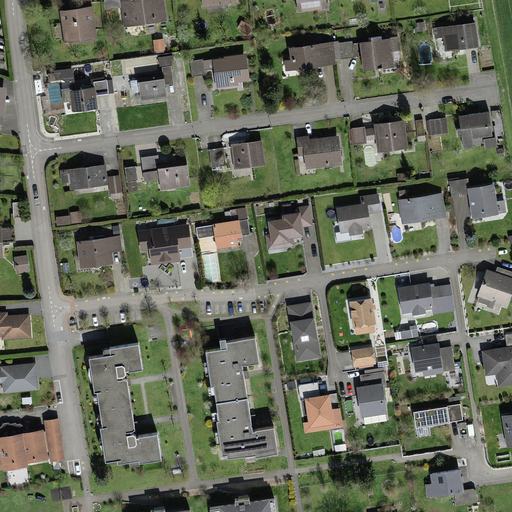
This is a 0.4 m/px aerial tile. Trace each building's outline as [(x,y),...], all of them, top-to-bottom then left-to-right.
[(162,0),(158,0),(121,4),(124,27),(165,23),(162,0)] [(324,0),(293,0),(295,13),(326,10),(324,0)] [(90,11),(60,14),(63,42),(93,39),(90,11)] [(474,26),(432,30),(432,36),(444,34),(446,50),(477,47),(474,26)] [(153,40),(155,51),(165,50),(163,39),(153,40)] [(396,40),(359,44),(362,70),(393,67),(391,51),(397,50),(396,40)] [(352,43),(337,45),(339,62),(353,61),(352,43)] [(333,46),(290,51),(291,63),(286,63),(287,70),(335,65),(333,46)] [(244,55),(191,63),(193,75),(213,72),(215,86),(248,81),(244,55)] [(172,57),(159,59),(160,67),(162,67),(171,65),(174,65),(172,57)] [(164,85),(173,84),(171,65),(162,67),(164,79),(164,85)] [(0,115),(13,117),(16,81),(0,79),(0,115)] [(164,79),(138,83),(141,101),(166,97),(164,85),(164,79)] [(105,81),(93,83),(95,97),(107,95),(105,81)] [(91,89),(69,92),(72,111),(94,108),(91,89)] [(489,114),(460,115),(462,149),(471,148),(471,137),(490,136),(489,114)] [(422,120),(415,121),(418,136),(424,135),(422,120)] [(447,120),(428,121),(430,135),(448,133),(447,120)] [(403,124),(375,127),(377,152),(405,149),(403,124)] [(352,128),(354,144),(366,143),(365,127),(352,128)] [(308,136),(297,137),(298,157),(303,156),(304,168),(341,165),(338,137),(309,139),(308,136)] [(260,142),(232,146),(235,168),(263,164),(260,142)] [(223,148),(208,151),(211,165),(226,163),(223,148)] [(159,155),(142,157),(145,180),(160,178),(162,190),(190,186),(188,165),(160,169),(159,155)] [(106,164),(60,169),(61,182),(69,181),(70,189),(108,185),(106,164)] [(135,167),(125,168),(127,182),(137,181),(135,167)] [(112,193),(122,192),(119,176),(109,177),(111,193),(112,193)] [(450,182),(451,197),(466,195),(465,189),(470,188),(468,179),(450,182)] [(128,191),(137,190),(137,181),(127,182),(128,191)] [(495,200),(492,185),(470,188),(465,189),(466,195),(470,222),(508,216),(505,199),(495,200)] [(401,224),(445,217),(442,194),(397,201),(401,224)] [(337,234),(371,229),(368,213),(381,211),(378,196),(360,199),(361,205),(333,209),(337,234)] [(13,203),(14,217),(22,217),(21,202),(13,203)] [(300,227),(310,226),(308,206),(295,208),(295,213),(281,214),(282,220),(265,222),(269,254),(296,251),(294,238),(301,237),(300,227)] [(239,220),(241,236),(250,235),(246,208),(230,210),(230,211),(231,220),(232,221),(239,220)] [(79,212),(70,212),(70,215),(71,224),(80,223),(79,212)] [(70,215),(57,217),(58,225),(71,224),(70,215)] [(232,221),(195,226),(197,240),(214,237),(216,249),(238,246),(237,239),(242,238),(241,236),(239,220),(232,221)] [(188,226),(138,232),(140,252),(150,251),(151,262),(179,259),(178,248),(191,246),(188,226)] [(120,237),(76,241),(79,267),(111,264),(110,251),(121,250),(120,237)] [(27,255),(14,257),(16,272),(29,271),(27,255)] [(508,307),(511,295),(511,275),(498,271),(496,277),(487,274),(477,306),(499,313),(502,305),(508,307)] [(401,321),(448,313),(444,289),(432,291),(430,282),(395,288),(401,321)] [(375,328),(371,299),(347,302),(351,331),(375,328)] [(288,306),(296,362),(320,358),(312,302),(288,306)] [(34,339),(32,314),(10,315),(9,309),(0,309),(0,337),(2,337),(3,341),(34,339)] [(417,329),(399,332),(401,340),(419,337),(417,329)] [(493,388),(511,385),(511,330),(500,333),(501,344),(477,348),(482,379),(491,378),(493,388)] [(258,364),(254,338),(223,343),(224,352),(204,354),(220,461),(275,453),(271,426),(253,429),(252,423),(256,422),(256,418),(255,415),(250,416),(245,379),(250,378),(249,374),(249,371),(243,372),(243,366),(258,364)] [(438,342),(409,347),(413,371),(422,370),(423,377),(456,372),(452,346),(439,348),(438,342)] [(138,347),(103,353),(104,358),(90,360),(105,460),(120,458),(122,467),(160,461),(156,435),(135,438),(133,424),(127,382),(125,373),(141,371),(138,347)] [(377,363),(375,347),(353,350),(355,366),(377,363)] [(0,392),(37,389),(35,364),(0,366),(0,392)] [(357,387),(361,418),(387,414),(383,387),(388,386),(385,371),(360,375),(362,386),(357,387)] [(318,382),(297,385),(299,400),(305,399),(308,423),(303,423),(305,433),(343,427),(340,408),(333,409),(331,394),(320,396),(318,382)] [(462,421),(459,405),(411,412),(413,428),(462,421)] [(511,414),(500,416),(505,448),(511,446),(511,414)] [(55,420),(43,422),(51,461),(63,458),(55,420)] [(0,468),(2,468),(3,472),(23,469),(23,465),(46,461),(41,432),(21,435),(20,429),(0,431),(0,468)] [(424,485),(426,498),(454,493),(457,505),(475,501),(473,492),(461,494),(457,472),(431,477),(433,484),(424,485)] [(270,511),(269,499),(217,506),(217,511),(270,511)]
